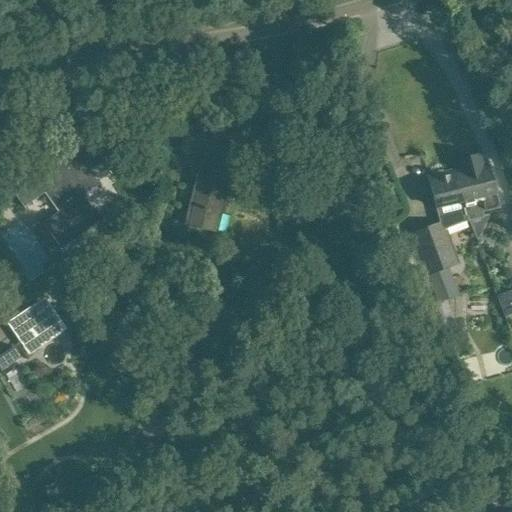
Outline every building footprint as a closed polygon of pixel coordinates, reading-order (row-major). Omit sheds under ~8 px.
[(237,163),(244,137),(190,124),(184,149),(204,154),(186,225),(216,232),(233,162),(237,163)] [(96,150),(86,137),(65,152),(70,160),(39,182),(33,174),(11,190),(25,208),(45,193),(59,212),(44,224),(62,249),(61,250),(74,268),(118,236),(105,218),(104,219),(96,209),(94,210),(84,196),(99,185),(95,179),(109,169),(97,152),(98,151),(97,150),(96,150)] [(464,169),(458,171),(471,220),(471,221),(482,217),(481,213),(499,208),(495,193),(492,182),(487,163),(485,163),(483,155),(462,160),(464,169)] [(290,226),(307,219),(284,164),(269,171),(279,194),(276,195),(290,226)] [(423,249),(404,256),(411,278),(425,273),(426,277),(428,277),(438,304),(446,301),(459,296),(449,269),(457,266),(445,231),(470,221),(471,221),(471,220),(458,171),(449,173),(429,178),(434,197),(437,209),(441,224),(417,232),(423,249)] [(21,345),(46,329),(31,307),(7,324),(21,345)] [(14,347),(0,356),(0,370),(1,372),(21,358),(14,347)] [(466,382),(481,376),(473,356),(458,362),(466,382)]
